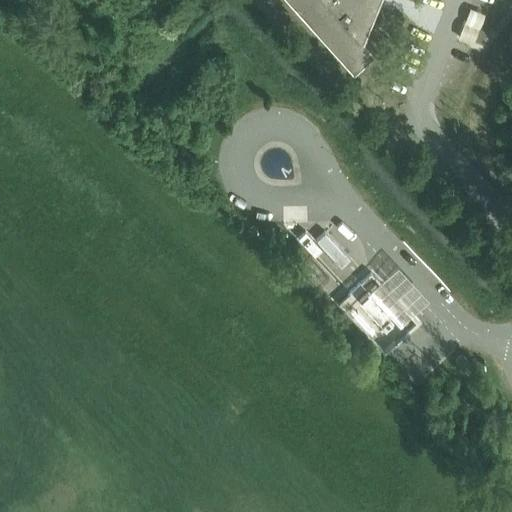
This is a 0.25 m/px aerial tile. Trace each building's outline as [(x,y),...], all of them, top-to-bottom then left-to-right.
[(293,0),(353,66),(374,47),(358,29),(365,22),(366,23),(368,22),(358,7),(361,0),(293,0)] [(305,231),(298,238),(315,255),(322,248),(305,231)] [(327,233),(325,231),(316,239),(342,267),(351,259),(327,233)] [(374,270),(341,302),(390,354),(424,322),(374,270)] [(463,370),(471,363),(462,354),(455,361),(463,370)]
